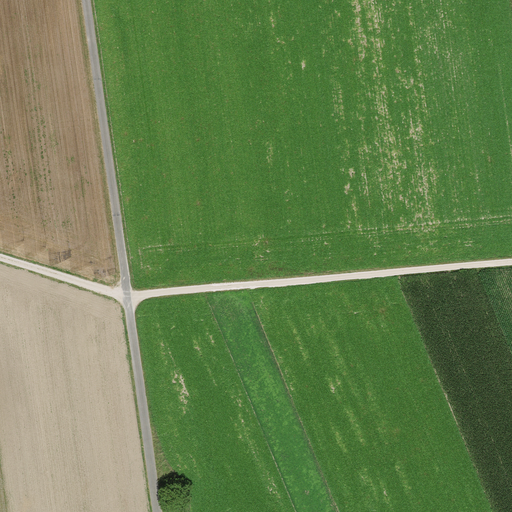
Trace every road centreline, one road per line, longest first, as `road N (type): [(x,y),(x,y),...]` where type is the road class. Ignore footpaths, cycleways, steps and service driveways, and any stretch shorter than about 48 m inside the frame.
road 1 (track): [(511,261),(125,296),(0,258)]
road 2 (track): [(85,0),(156,511)]
